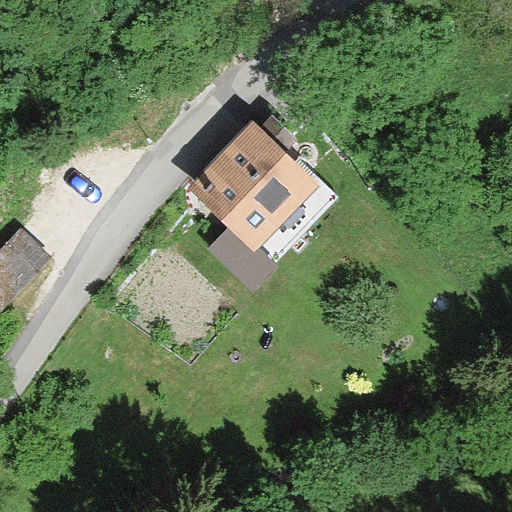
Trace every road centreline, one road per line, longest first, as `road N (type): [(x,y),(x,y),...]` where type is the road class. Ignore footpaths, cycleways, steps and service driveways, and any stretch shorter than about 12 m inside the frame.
road 1 (residential): [(366,0),(261,77),(134,209)]
road 2 (unclassified): [(134,209),(0,402)]
